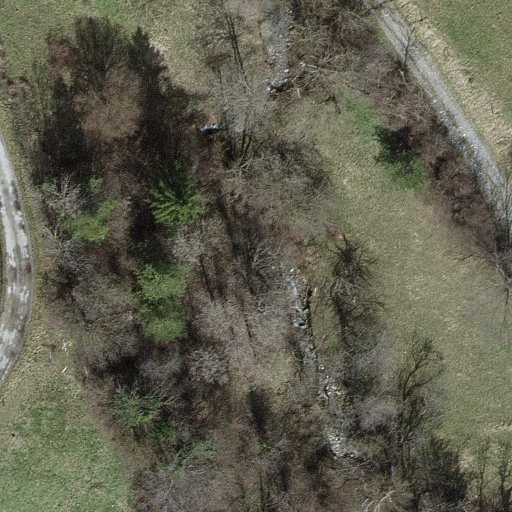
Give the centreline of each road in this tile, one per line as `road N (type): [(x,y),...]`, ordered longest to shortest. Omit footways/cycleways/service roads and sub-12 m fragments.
road 1 (track): [(361,0),(511,220)]
road 2 (track): [(0,177),(13,315),(0,339)]
